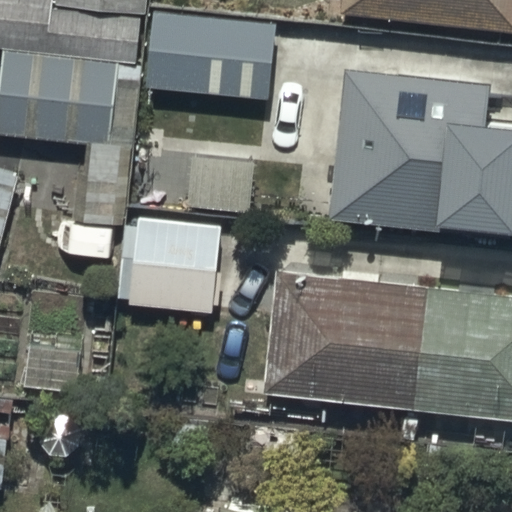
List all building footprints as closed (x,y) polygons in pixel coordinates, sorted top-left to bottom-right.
[(0,0),(0,38),(5,39),(0,99),(0,125),(94,134),(91,163),(80,163),(76,218),(67,217),(65,245),(125,250),(145,5),(151,5),(151,0),(0,0)] [(511,0),(348,0),(348,1),(511,16),(511,0)] [(278,11),(156,2),(150,78),(272,88),(278,11)] [(499,68),(349,56),(337,210),(463,219),(464,203),(511,206),(511,99),(497,98),(499,68)] [(0,247),(2,248),(22,165),(0,159),(0,247)] [(226,214),(138,208),(132,292),(219,299),(226,214)] [(511,284),(279,262),(268,383),(408,396),(406,421),(423,422),(425,403),(511,411),(511,284)] [(309,511),(310,505),(223,496),(220,511),(198,511),(194,511),(309,511)]
